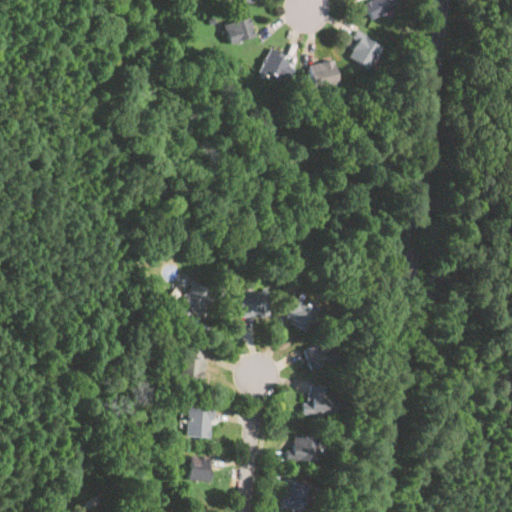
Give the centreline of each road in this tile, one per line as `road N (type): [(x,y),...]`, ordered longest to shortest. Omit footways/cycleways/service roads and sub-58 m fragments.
road 1 (tertiary): [(377,511),(441,0)]
road 2 (residential): [(242,511),(257,363)]
